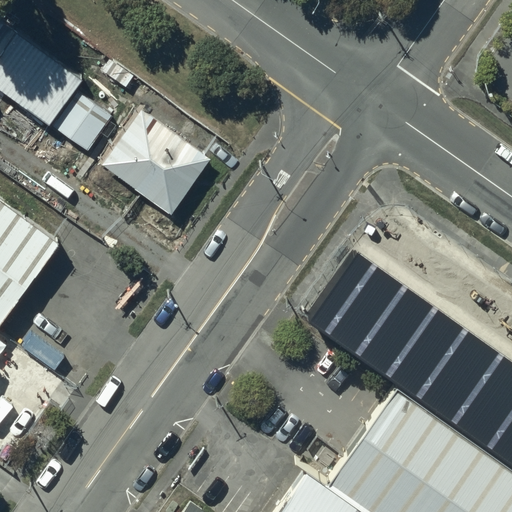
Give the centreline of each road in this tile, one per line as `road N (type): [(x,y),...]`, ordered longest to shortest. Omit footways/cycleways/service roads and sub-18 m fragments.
road 1 (unclassified): [(75,511),(368,97)]
road 2 (unclassified): [(368,97),(511,199)]
road 3 (unclassified): [(232,0),(368,97)]
road 4 (residential): [(368,97),(440,0)]
